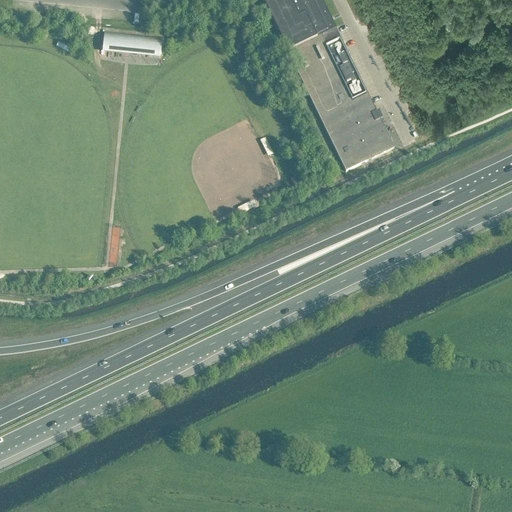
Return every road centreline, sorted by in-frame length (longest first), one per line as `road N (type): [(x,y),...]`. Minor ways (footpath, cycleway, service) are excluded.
road 1 (motorway): [(0,447),(511,198)]
road 2 (motorway): [(501,178),(0,418)]
road 3 (motorway): [(501,178),(153,318),(0,352)]
